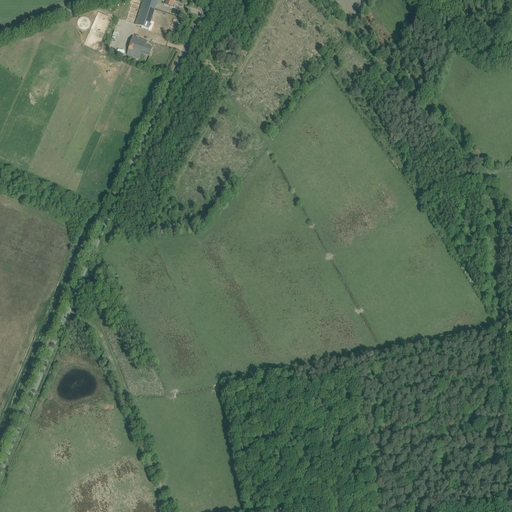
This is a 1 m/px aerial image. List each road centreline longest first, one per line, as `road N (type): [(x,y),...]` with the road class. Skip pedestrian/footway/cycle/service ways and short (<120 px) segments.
road 1 (tertiary): [(0,471),(207,0)]
road 2 (track): [(317,0),(490,176),(511,400)]
road 3 (track): [(66,311),(98,332),(172,511)]
